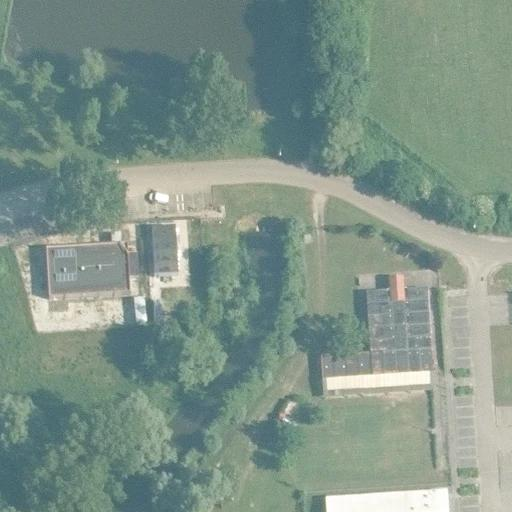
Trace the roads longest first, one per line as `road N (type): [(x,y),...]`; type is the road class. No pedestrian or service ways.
road 1 (residential): [(0,199),(86,176),(284,165),(483,249)]
road 2 (residential): [(496,511),(483,249)]
